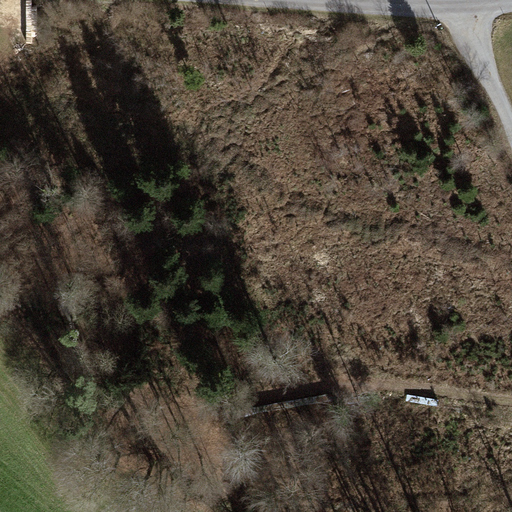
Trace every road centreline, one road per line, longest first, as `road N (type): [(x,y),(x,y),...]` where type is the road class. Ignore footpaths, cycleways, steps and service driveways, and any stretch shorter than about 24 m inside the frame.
road 1 (track): [(511,400),(332,382),(107,419)]
road 2 (unclassified): [(277,0),(460,10),(511,3)]
road 3 (track): [(460,10),(511,128)]
